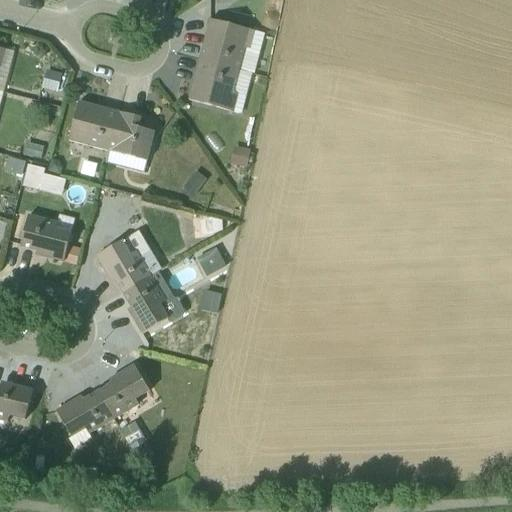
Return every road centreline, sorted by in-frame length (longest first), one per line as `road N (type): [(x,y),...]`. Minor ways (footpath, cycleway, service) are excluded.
road 1 (residential): [(64,27),(76,51),(118,70),(158,65),(165,35),(152,22),(94,4)]
road 2 (residential): [(0,341),(65,358),(87,339),(80,310),(65,299),(0,289)]
